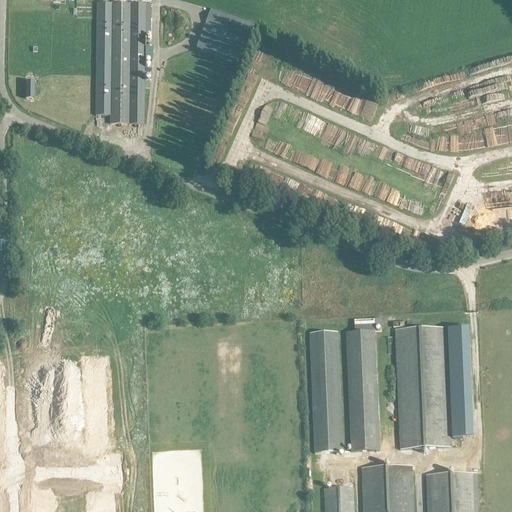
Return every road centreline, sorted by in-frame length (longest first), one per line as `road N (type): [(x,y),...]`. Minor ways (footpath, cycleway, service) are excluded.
road 1 (unclassified): [(210,192),(254,107),(274,90),(441,162),(511,151)]
road 2 (unclassified): [(210,192),(388,263),(426,271),(511,256)]
road 3 (unclassified): [(0,109),(210,192)]
